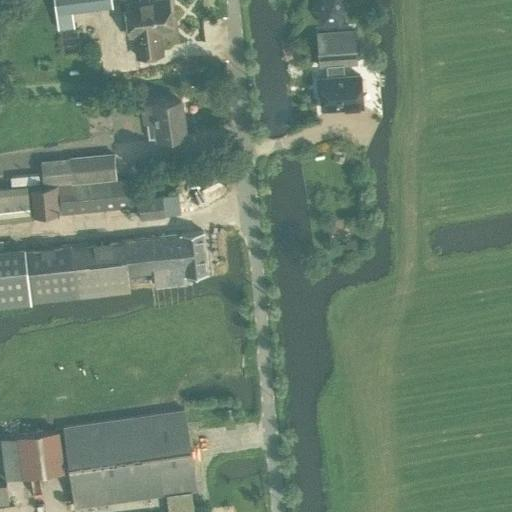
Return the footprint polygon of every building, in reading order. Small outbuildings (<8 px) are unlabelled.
[(110,0),(53,0),(55,13),(72,11),(112,6),(110,0)] [(158,39),(157,32),(172,30),(167,0),(157,0),(125,4),(129,36),(134,35),(137,56),(162,53),(160,39),(158,39)] [(339,24),(348,8),(342,0),(316,0),(312,10),(321,25),(339,24)] [(353,30),(317,33),(319,67),(326,66),(327,78),(315,78),(316,93),(320,93),(321,111),(344,109),(344,112),(359,110),(358,107),(362,106),(360,73),(347,74),(345,65),(356,65),(353,30)] [(185,135),(181,100),(141,106),(143,122),(154,120),(157,139),(185,135)] [(40,160),(43,184),(116,178),(113,153),(40,160)] [(11,186),(39,183),(38,173),(10,176),(11,186)] [(128,177),(116,178),(43,184),(43,186),(31,187),(34,216),(132,206),(130,178),(128,178),(128,177)] [(25,186),(0,188),(0,220),(28,217),(28,208),(25,186)] [(140,219),(165,216),(162,196),(138,199),(140,219)] [(153,272),(154,283),(155,284),(172,282),(172,281),(171,270),(186,268),(186,264),(206,262),(203,230),(122,239),(70,245),(0,251),(0,306),(15,305),(76,298),(95,296),(129,292),(129,290),(129,288),(128,275),(153,272)] [(345,242),(336,243),(336,252),(345,251),(345,242)] [(194,511),(191,490),(196,490),(184,409),(64,426),(76,507),(166,494),(168,511),(194,511)] [(7,479),(22,477),(64,471),(58,429),(17,435),(17,436),(1,438),(7,479)] [(0,502),(9,501),(6,483),(0,483),(0,502)]
